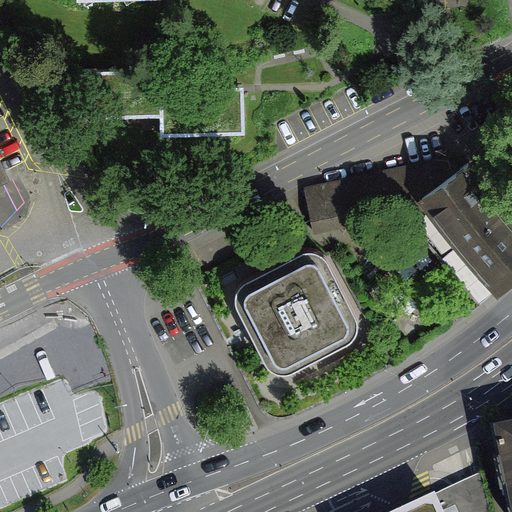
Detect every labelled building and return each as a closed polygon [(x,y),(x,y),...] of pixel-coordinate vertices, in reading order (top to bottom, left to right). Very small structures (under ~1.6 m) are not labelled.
[(240,86),(177,89),(176,66),(93,69),(95,113),(163,110),(164,134),(242,130),(240,86)] [(0,171),(9,167),(0,148),(0,171)] [(429,202),(495,283),(511,269),(511,204),(466,149),(452,157),(418,189),(429,202)] [(315,229),(429,202),(418,189),(452,157),(306,187),(315,229)] [(318,243),(229,295),(276,376),(365,324),(318,243)] [(511,511),(511,428),(494,432),(511,511)] [(491,511),(481,472),(435,494),(443,511),(491,511)] [(398,511),(443,511),(435,494),(398,511)]
